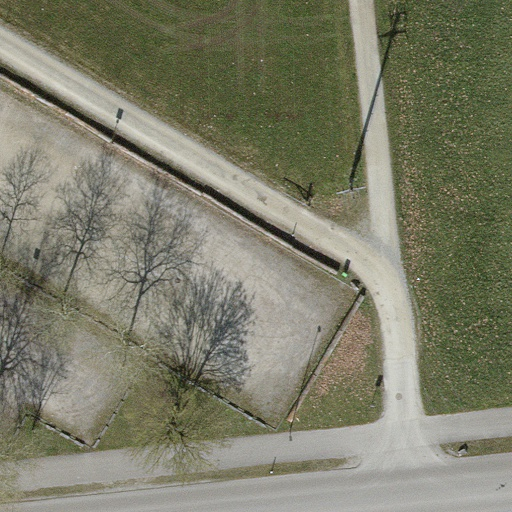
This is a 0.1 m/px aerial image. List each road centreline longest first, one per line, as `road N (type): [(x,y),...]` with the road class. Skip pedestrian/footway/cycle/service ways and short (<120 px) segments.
road 1 (track): [(0,42),(394,284),(413,493)]
road 2 (track): [(394,284),(367,0)]
road 3 (residential): [(511,484),(240,511)]
